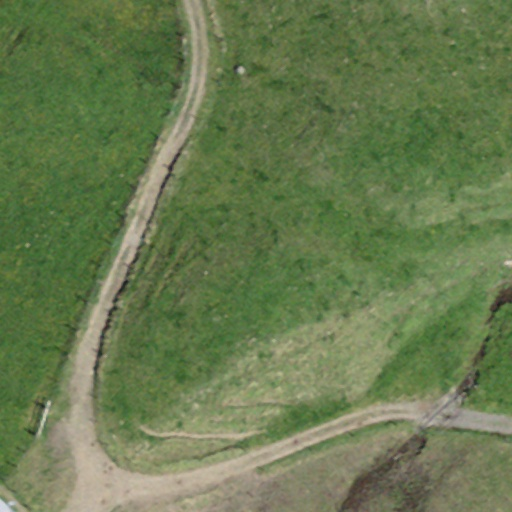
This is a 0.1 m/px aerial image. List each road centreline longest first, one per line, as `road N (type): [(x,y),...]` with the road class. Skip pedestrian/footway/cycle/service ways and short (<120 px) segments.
road 1 (track): [(100,511),(79,440),(77,391),(88,341),(192,110),(201,46),(188,0)]
road 2 (track): [(99,501),(384,421),(511,428)]
